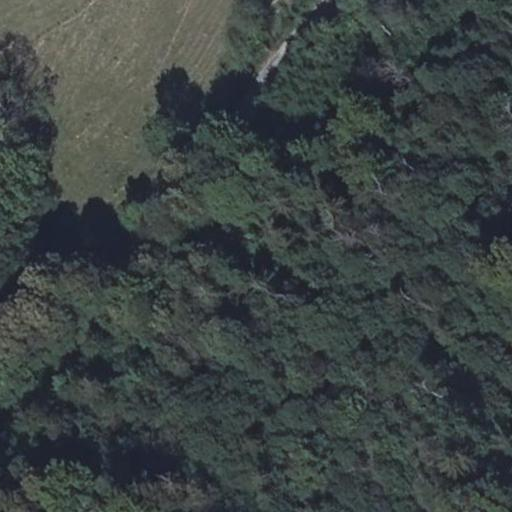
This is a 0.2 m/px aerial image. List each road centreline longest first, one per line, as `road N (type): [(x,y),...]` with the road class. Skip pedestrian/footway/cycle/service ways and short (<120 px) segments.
road 1 (unclassified): [(0,445),(147,268),(282,58),(335,0)]
road 2 (track): [(499,0),(366,149)]
